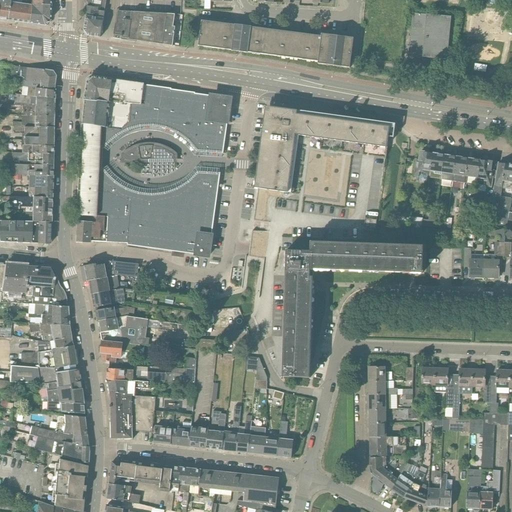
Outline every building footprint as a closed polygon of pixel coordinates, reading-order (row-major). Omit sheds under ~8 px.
[(0,0),(0,19),(7,21),(10,0),(0,0)] [(31,0),(10,0),(7,21),(18,22),(29,24),(32,4),(31,0)] [(106,12),(106,9),(107,0),(98,0),(97,11),(87,9),(86,17),(104,20),(105,12),(106,12)] [(49,21),(50,17),(50,5),(32,4),(29,24),(44,26),(49,21)] [(127,40),(163,45),(167,14),(118,11),(116,24),(115,24),(113,35),(121,36),(121,37),(122,37),(121,38),(128,39),(127,40)] [(409,56),(448,60),(452,17),(413,13),(409,56)] [(163,45),(173,47),(175,27),(173,27),(175,15),(167,14),(163,45)] [(100,38),(100,37),(102,25),(103,25),(104,20),(86,17),(84,31),(87,36),(100,38)] [(199,46),(318,62),(318,64),(350,68),(353,39),(322,35),(321,40),(201,25),(199,46)] [(38,89),(53,91),(55,76),(52,72),(27,68),(25,82),(39,84),(38,89)] [(153,127),(160,128),(164,129),(166,129),(172,131),(173,132),(178,134),(182,137),(183,138),(188,142),(193,147),(195,149),(197,152),(201,152),(203,153),(208,153),(222,154),(223,154),(227,127),(231,99),(228,99),(216,97),(195,94),(195,93),(171,90),(171,89),(159,87),(147,86),(144,105),(141,105),(144,85),(113,80),(92,78),(92,77),(88,80),(84,101),(85,101),(83,125),(82,125),(81,148),(93,148),(104,149),(107,146),(112,141),(113,140),(117,137),(123,133),(128,131),(134,129),(141,128),(147,127),(153,127)] [(21,96),(54,99),(54,91),(53,91),(38,89),(22,87),(21,96)] [(21,116),(53,117),(54,99),(21,96),(15,95),(14,105),(0,104),(0,109),(4,110),(4,111),(22,112),(21,116)] [(296,136),(387,148),(389,138),(394,138),(396,125),(266,107),(255,189),(288,193),(296,136)] [(21,127),(24,127),(53,128),(53,117),(21,116),(21,127)] [(23,146),(52,146),(53,137),(53,128),(24,127),(24,137),(23,146)] [(22,154),(52,155),(52,146),(23,146),(22,146),(22,154)] [(140,160),(144,160),(149,160),(151,160),(174,160),(174,155),(171,153),(168,151),(164,149),(161,148),(157,147),(153,146),(152,146),(151,146),(150,146),(149,146),(147,146),(146,146),(145,146),(144,146),(143,146),(141,147),(138,148),(134,149),(131,151),(127,153),(125,155),(125,160),(140,160)] [(423,171),(429,172),(432,154),(421,152),(419,160),(416,160),(414,176),(419,177),(419,172),(423,173),(423,171)] [(11,165),(52,166),(52,155),(22,154),(12,153),(11,165)] [(432,176),(441,177),(444,155),(432,154),(429,172),(428,178),(432,179),(432,176)] [(441,180),(453,182),(456,157),(444,155),(441,177),(441,180)] [(453,182),(465,184),(468,159),(456,157),(453,182)] [(468,178),(478,179),(480,160),(468,159),(465,184),(467,184),(468,178)] [(486,188),(491,188),(494,170),(491,170),(492,162),(480,160),(478,179),(477,185),(479,186),(478,191),(485,192),(486,188)] [(510,210),(511,199),(501,197),(502,189),(511,190),(511,165),(498,164),(493,197),(488,233),(507,229),(508,221),(510,210)] [(28,176),(52,176),(52,166),(11,165),(7,165),(7,175),(28,176)] [(177,189),(173,191),(169,192),(165,193),(161,194),(154,194),(152,195),(148,194),(143,194),(139,193),(136,192),(135,192),(131,191),(127,189),(121,186),(114,181),(107,174),(103,169),(80,168),(78,192),(77,216),(76,243),(90,244),(93,242),(113,243),(127,244),(127,245),(130,246),(156,250),(173,252),(185,254),(196,255),(209,257),(216,202),(220,174),(198,172),(197,173),(195,176),(193,177),(192,179),(189,182),(185,185),(181,187),(177,189)] [(28,188),(51,188),(52,176),(28,176),(28,188)] [(27,197),(51,198),(51,188),(28,188),(27,187),(27,197)] [(51,213),(51,198),(27,197),(9,197),(9,202),(9,207),(25,208),(25,212),(51,213)] [(38,222),(50,222),(51,213),(25,212),(25,217),(17,216),(17,217),(11,217),(11,218),(10,218),(10,222),(38,222)] [(364,228),(375,230),(377,220),(365,219),(364,228)] [(0,242),(8,243),(37,244),(38,222),(10,222),(0,221),(0,242)] [(50,245),(50,222),(38,222),(37,244),(38,244),(47,245),(50,245)] [(267,231),(252,229),(250,245),(249,257),(265,258),(267,231)] [(310,367),(312,306),(313,277),(310,277),(310,271),(314,271),(314,270),(422,274),(423,246),(314,242),(314,252),(286,251),(282,377),(310,378),(310,367)] [(499,258),(504,259),(505,243),(500,243),(497,243),(497,255),(485,255),(484,278),(499,278),(499,260),(499,258)] [(469,277),(484,278),(485,255),(484,255),(484,260),(478,260),(478,258),(471,258),(471,249),(464,248),(464,264),(470,264),(469,277)] [(119,276),(137,278),(139,265),(109,262),(108,264),(105,265),(96,266),(96,264),(85,266),(88,282),(89,282),(117,276),(119,276)] [(0,303),(31,305),(32,286),(25,285),(27,267),(4,265),(0,264),(0,303)] [(25,285),(32,286),(31,305),(34,305),(47,306),(67,307),(67,306),(65,306),(64,296),(58,296),(59,288),(57,288),(54,287),(53,277),(49,278),(50,269),(44,268),(34,267),(27,267),(25,285)] [(92,295),(122,290),(122,288),(119,288),(117,276),(89,282),(90,288),(91,295),(92,295)] [(95,308),(118,304),(125,303),(122,290),(92,295),(94,308),(95,308)] [(39,315),(68,317),(67,307),(47,306),(34,305),(34,314),(36,315),(39,315)] [(114,308),(96,311),(98,322),(126,317),(133,318),(134,312),(134,309),(127,308),(114,308)] [(40,324),(68,326),(68,317),(39,315),(36,315),(36,319),(41,319),(40,324)] [(102,341),(141,345),(149,346),(149,339),(146,338),(148,320),(146,320),(126,317),(98,322),(102,341)] [(52,341),(70,337),(68,326),(40,324),(28,324),(28,325),(30,334),(40,332),(41,337),(51,335),(52,341)] [(11,336),(10,337),(11,329),(1,329),(1,334),(5,334),(5,336),(6,336),(6,339),(11,339),(11,336)] [(54,350),(72,346),(70,337),(52,341),(52,342),(53,342),(54,350)] [(196,351),(203,351),(210,352),(217,353),(218,341),(211,341),(204,340),(197,339),(196,351)] [(103,361),(116,363),(117,359),(121,359),(129,360),(130,352),(135,352),(140,353),(141,345),(102,341),(101,354),(102,354),(101,362),(103,362),(103,361)] [(38,368),(54,369),(75,365),(72,346),(54,350),(37,353),(38,368)] [(38,368),(37,353),(21,353),(21,367),(38,368)] [(257,371),(257,369),(258,359),(247,357),(245,370),(257,371)] [(184,369),(195,370),(196,359),(185,358),(184,369)] [(54,369),(38,368),(21,367),(10,367),(9,382),(46,385),(47,385),(56,384),(55,373),(54,369)] [(369,382),(385,382),(385,368),(369,368),(369,382)] [(107,380),(128,382),(148,383),(148,372),(142,371),(134,371),(125,370),(107,369),(107,380)] [(166,384),(194,386),(195,370),(184,369),(184,371),(171,370),(170,374),(167,373),(148,372),(148,383),(166,384)] [(267,382),(267,378),(263,369),(257,369),(257,371),(256,381),(267,382)] [(422,386),(435,386),(435,369),(422,369),(422,386)] [(446,409),(452,409),(453,376),(448,375),(448,370),(435,369),(435,386),(435,392),(446,393),(446,409)] [(70,391),(81,390),(81,389),(80,389),(78,370),(55,373),(56,384),(57,388),(70,386),(70,391)] [(453,376),(452,409),(452,420),(459,419),(459,403),(460,403),(460,395),(472,395),(472,388),(472,370),(460,370),(459,376),(453,376)] [(484,403),(490,403),(491,377),(485,377),(485,371),(472,370),(472,388),(483,388),(483,391),(484,391),(484,403)] [(498,389),(509,389),(510,372),(497,371),(497,377),(491,377),(490,403),(496,404),(497,391),(498,391),(498,389)] [(0,380),(0,389),(7,390),(8,382),(0,380)] [(127,397),(127,395),(128,382),(107,380),(107,383),(108,383),(110,393),(110,396),(127,397)] [(255,389),(266,390),(267,382),(256,381),(255,389)] [(398,389),(385,389),(385,382),(369,382),(369,396),(390,396),(398,396),(398,389)] [(47,402),(82,404),(83,404),(83,403),(82,403),(81,390),(70,391),(70,386),(57,388),(56,384),(47,385),(48,389),(46,389),(46,392),(47,399),(47,402)] [(152,433),(154,417),(154,412),(156,398),(132,395),(127,395),(127,397),(110,396),(110,408),(111,423),(116,423),(116,440),(133,439),(133,431),(152,433)] [(369,410),(386,410),(391,410),(390,396),(369,396),(369,410)] [(82,404),(47,402),(47,411),(55,411),(55,412),(73,414),(73,417),(84,418),(82,404)] [(236,452),(238,434),(241,407),(235,406),(233,425),(228,425),(227,431),(224,431),(223,451),(236,452)] [(408,419),(420,419),(412,409),(408,409),(408,419)] [(370,424),(386,424),(386,410),(369,410),(370,424)] [(206,449),(223,451),(224,431),(226,415),(221,414),(221,412),(213,411),(211,424),(219,425),(218,432),(208,431),(206,449)] [(483,425),(495,426),(501,426),(502,413),(483,413),(483,419),(483,425)] [(55,432),(86,438),(84,418),(73,417),(64,416),(64,417),(58,417),(56,424),(55,432)] [(236,452),(249,453),(251,427),(252,421),(252,416),(246,416),(244,435),(238,434),(236,452)] [(459,419),(452,420),(449,420),(449,432),(470,432),(470,429),(470,419),(459,419)] [(470,419),(470,429),(483,429),(483,425),(483,419),(470,419)] [(291,458),(293,440),(286,439),(288,422),(281,421),(281,422),(280,429),(279,436),(279,438),(277,456),(291,458)] [(179,446),(189,447),(191,424),(183,423),(183,428),(178,427),(178,429),(173,428),(171,445),(179,446)] [(370,438),(386,438),(386,424),(370,424),(370,438)] [(154,443),(171,445),(173,428),(155,426),(154,443)] [(79,448),(88,447),(86,438),(55,432),(48,431),(31,427),(29,435),(47,440),(71,444),(78,444),(79,448)] [(265,437),(266,429),(251,427),(249,453),(263,455),(265,437)] [(0,439),(7,441),(8,429),(2,428),(0,439)] [(195,448),(206,449),(208,431),(197,430),(195,448)] [(277,456),(279,438),(275,438),(265,437),(263,455),(277,456)] [(370,446),(387,446),(393,446),(406,446),(406,437),(386,438),(370,438),(370,446)] [(58,465),(87,468),(88,464),(88,451),(88,447),(79,448),(78,444),(71,444),(71,449),(66,449),(66,450),(37,441),(34,449),(59,456),(59,460),(58,465)] [(370,458),(391,457),(391,453),(387,453),(387,446),(370,446),(370,458)] [(406,454),(406,446),(393,446),(393,454),(406,454)] [(371,473),(381,481),(396,458),(396,457),(391,457),(370,458),(370,472),(371,473)] [(391,490),(404,498),(416,476),(408,472),(411,466),(414,459),(409,457),(401,475),(391,490)] [(391,490),(401,475),(395,471),(396,466),(396,458),(381,481),(391,490)] [(121,482),(121,478),(123,461),(122,461),(122,464),(112,462),(110,480),(121,482)] [(135,483),(155,485),(157,465),(123,461),(121,478),(135,479),(135,483)] [(79,511),(81,511),(85,488),(87,468),(58,465),(54,464),(53,477),(51,476),(50,490),(52,490),(50,503),(54,504),(54,506),(79,511)] [(159,492),(168,493),(171,467),(157,465),(155,485),(160,486),(159,492)] [(174,492),(178,492),(180,468),(171,467),(168,493),(166,511),(172,511),(174,492)] [(188,505),(189,487),(192,469),(181,467),(180,468),(178,492),(183,493),(182,505),(188,505)] [(199,488),(200,488),(202,470),(192,469),(189,487),(199,488)] [(200,488),(210,489),(212,471),(202,470),(200,488)] [(210,489),(221,490),(223,472),(212,471),(210,489)] [(427,507),(439,507),(441,474),(441,472),(434,471),(434,474),(433,474),(433,485),(429,485),(428,486),(427,507)] [(466,509),(479,509),(481,487),(481,485),(481,477),(474,477),(473,477),(473,472),(468,471),(468,477),(467,477),(466,509)] [(221,490),(232,491),(234,473),(223,472),(221,490)] [(404,498),(427,507),(428,486),(422,484),(425,475),(418,472),(416,476),(404,498)] [(239,488),(277,492),(279,478),(241,474),(239,488)] [(439,507),(451,508),(452,490),(446,489),(447,475),(441,474),(439,507)] [(129,503),(131,494),(132,487),(120,486),(121,482),(110,480),(107,500),(122,502),(124,503),(124,502),(129,503)] [(493,493),(488,493),(488,487),(481,487),(479,509),(493,510),(493,493)] [(259,505),(275,508),(277,492),(239,488),(239,492),(244,492),(243,501),(259,505)] [(131,494),(129,503),(139,504),(141,496),(131,494)] [(236,506),(252,510),(258,511),(258,510),(259,505),(243,501),(237,501),(236,506)] [(76,511),(74,511),(63,510),(52,506),(52,507),(38,502),(36,511),(76,511)]
